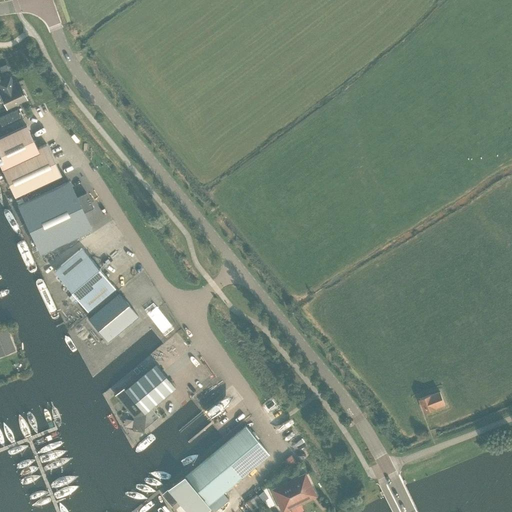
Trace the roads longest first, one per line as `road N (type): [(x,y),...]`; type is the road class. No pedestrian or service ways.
road 1 (tertiary): [(238,268),(80,76),(45,0)]
road 2 (tertiary): [(386,469),(339,392),(238,268)]
road 3 (unclassified): [(183,312),(42,116)]
road 4 (unclassified): [(386,469),(511,418)]
road 5 (unclassified): [(257,410),(183,312)]
